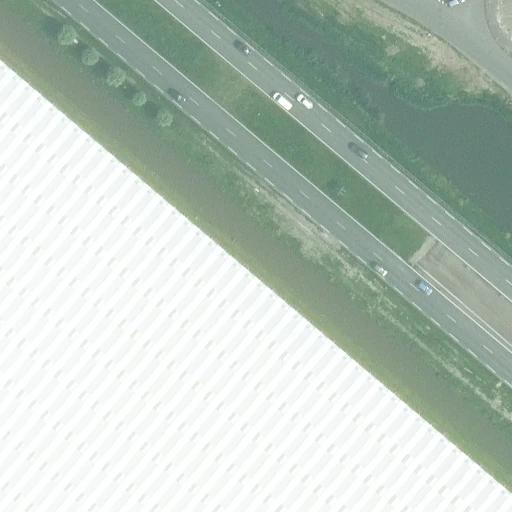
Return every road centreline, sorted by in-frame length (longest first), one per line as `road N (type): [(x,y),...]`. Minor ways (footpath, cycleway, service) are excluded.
road 1 (primary): [(70,0),(511,373)]
road 2 (primary): [(509,285),(169,0)]
